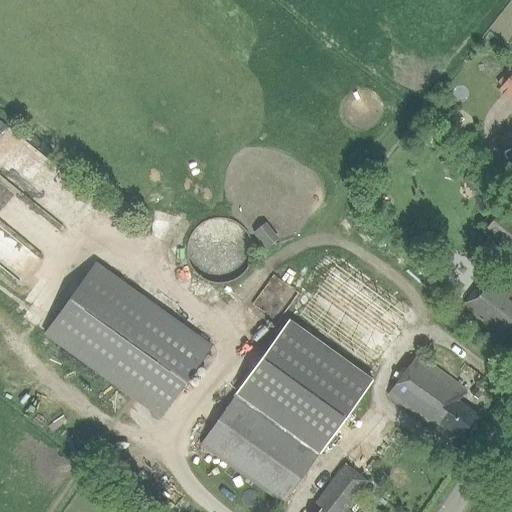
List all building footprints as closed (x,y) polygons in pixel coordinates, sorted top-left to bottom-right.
[(511,72),(497,91),(511,102),(511,72)] [(511,214),(502,207),(484,230),(511,252),(511,214)] [(257,228),(267,247),(282,240),(273,221),(257,228)] [(213,345),(97,260),(45,332),(161,416),(213,345)] [(346,273),(308,325),(376,374),(414,322),(346,273)] [(277,275),(257,301),(273,314),(294,288),(277,275)] [(511,339),(511,306),(505,301),(509,295),(485,277),(462,307),(492,330),(495,326),(511,339)] [(283,505),(372,380),(288,320),(199,445),(283,505)] [(459,439),(476,414),(458,401),(466,390),(416,354),(386,395),(434,430),(438,424),(459,439)] [(469,394),(477,400),(483,392),(475,386),(469,394)] [(343,511),(367,482),(345,465),(315,504),(320,508),(316,511),(343,511)]
